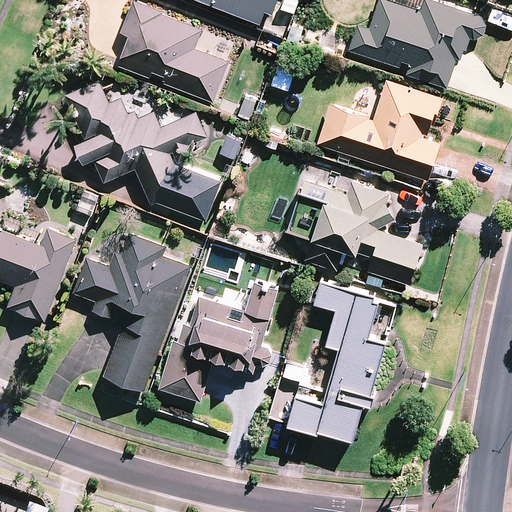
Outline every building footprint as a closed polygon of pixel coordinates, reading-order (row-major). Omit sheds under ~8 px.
[(194,0),(264,27),(268,15),(275,17),(281,0),(194,0)] [(362,27),(354,52),(405,69),(407,64),(414,66),(410,76),(450,90),(460,61),(464,62),(467,52),(472,50),(475,41),(477,42),(488,37),(491,29),(485,18),(431,0),(428,0),(424,13),(384,0),(383,0),(373,31),(362,27)] [(200,51),(207,32),(168,17),(169,15),(137,3),(124,36),(134,40),(122,69),(154,81),(156,76),(168,81),(166,85),(218,105),(234,64),(200,51)] [(344,39),(330,34),(323,49),(337,55),(344,39)] [(294,71),(278,66),(272,84),(288,89),(294,71)] [(212,141),(200,114),(166,129),(160,114),(143,121),(140,113),(134,116),(127,101),(114,106),(105,83),(70,98),(89,141),(103,135),(104,137),(79,148),(87,168),(99,163),(108,185),(140,171),(155,207),(190,192),(175,156),(178,155),(182,166),(199,158),(195,148),(212,141)] [(334,105),(321,146),(433,182),(445,145),(431,140),(435,127),(438,128),(447,101),(391,83),(378,123),(373,121),(374,117),(334,105)] [(250,118),(258,97),(246,94),(239,114),(250,118)] [(242,140),(227,134),(221,152),(235,157),(242,140)] [(398,223),(390,207),(395,195),(383,191),(354,182),(350,196),(308,182),(297,215),(305,218),(298,239),(315,245),(309,263),(341,274),(347,255),(360,259),(361,255),(376,260),(372,274),(414,287),(427,247),(390,235),(393,225),(398,223)] [(101,196),(84,190),(77,208),(94,214),(101,196)] [(53,316),(81,240),(52,230),(46,247),(3,231),(5,226),(0,223),(0,290),(0,291),(4,282),(20,288),(12,310),(50,324),(53,316)] [(108,379),(148,393),(194,268),(167,258),(171,249),(134,236),(126,255),(120,253),(114,268),(91,260),(78,294),(102,303),(98,314),(115,320),(117,315),(124,318),(121,326),(127,328),(108,379)] [(371,411),(389,346),(372,342),(382,306),(377,305),(379,299),(324,283),(318,307),(339,313),(329,348),(343,352),(328,407),(299,399),(291,429),(322,438),(323,435),(357,444),(366,409),(371,411)] [(164,391),(203,403),(215,364),(256,376),(259,367),(266,369),(274,365),(276,358),(271,350),(265,348),(282,291),(259,284),(250,313),(204,299),(195,327),(189,325),(183,344),(178,343),(164,391)]
